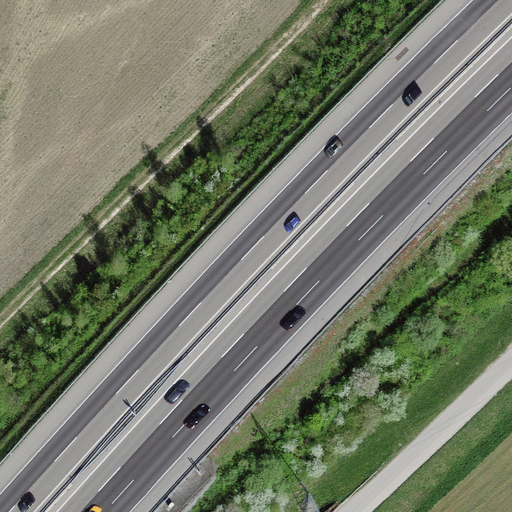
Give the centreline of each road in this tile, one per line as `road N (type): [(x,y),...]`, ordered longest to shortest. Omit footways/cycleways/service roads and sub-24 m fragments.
road 1 (motorway): [(499,0),(314,183),(9,511)]
road 2 (motorway): [(92,511),(511,74)]
road 3 (track): [(0,321),(322,0)]
road 4 (unclassified): [(355,511),(511,362)]
